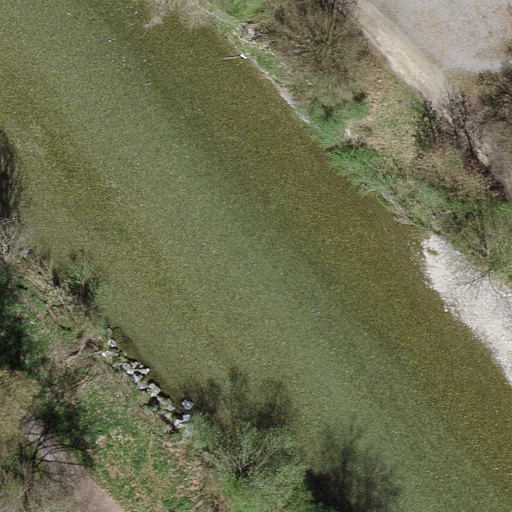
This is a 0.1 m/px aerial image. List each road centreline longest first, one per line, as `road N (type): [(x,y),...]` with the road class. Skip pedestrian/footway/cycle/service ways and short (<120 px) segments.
road 1 (track): [(335,0),(511,181)]
road 2 (track): [(113,511),(0,397)]
